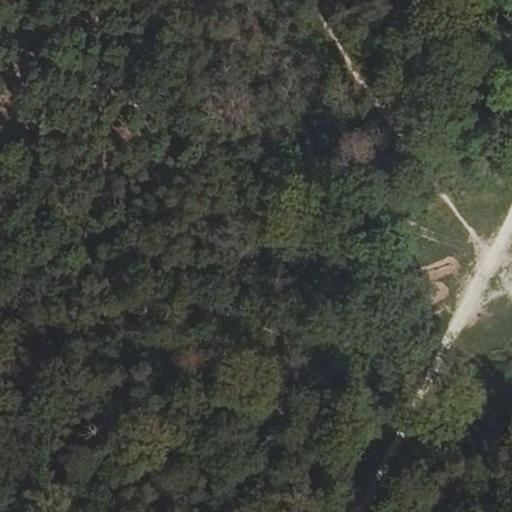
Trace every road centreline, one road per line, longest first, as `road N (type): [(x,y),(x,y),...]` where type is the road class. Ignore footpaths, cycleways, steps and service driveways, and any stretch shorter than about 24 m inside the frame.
road 1 (track): [(482,276),(293,0)]
road 2 (track): [(430,376),(361,511)]
